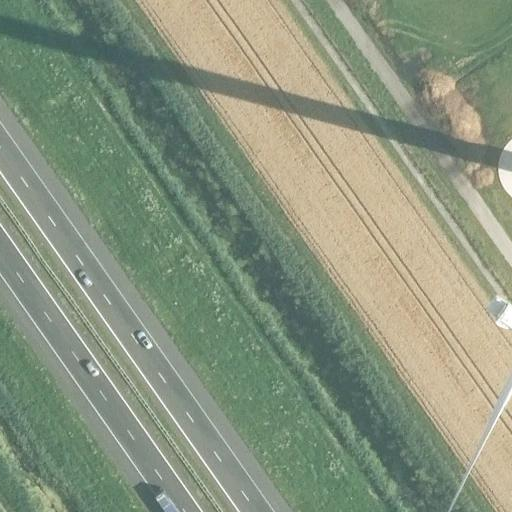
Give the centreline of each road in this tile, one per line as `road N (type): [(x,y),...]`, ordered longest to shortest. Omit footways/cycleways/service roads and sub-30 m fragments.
road 1 (motorway): [(267,511),(0,126)]
road 2 (motorway): [(0,250),(184,511)]
